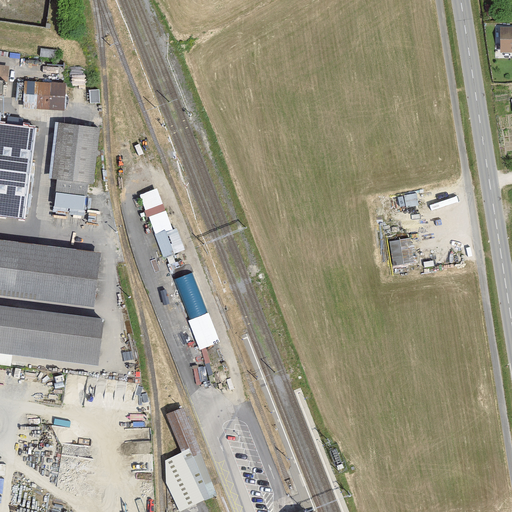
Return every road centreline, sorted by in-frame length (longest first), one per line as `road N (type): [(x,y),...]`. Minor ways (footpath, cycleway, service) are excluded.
road 1 (track): [(438,0),(511,465)]
road 2 (primary): [(460,0),(511,324)]
